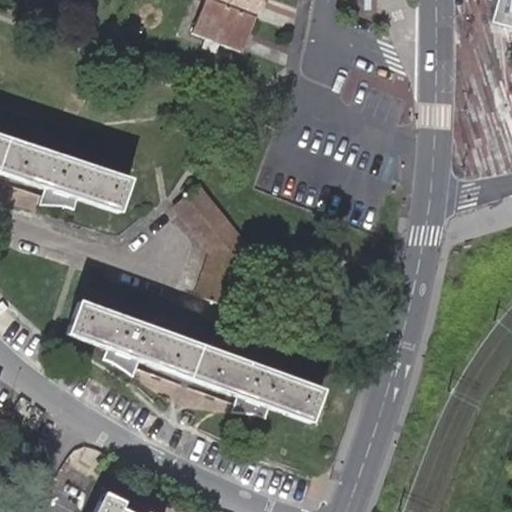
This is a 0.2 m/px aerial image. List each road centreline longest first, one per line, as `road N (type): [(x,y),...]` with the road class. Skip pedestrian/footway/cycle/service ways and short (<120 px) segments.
road 1 (residential): [(281,511),(136,454),(56,400),(0,348)]
road 2 (unclassified): [(349,511),(399,358),(433,194)]
road 3 (residential): [(0,211),(149,266)]
road 4 (residential): [(330,0),(325,36),(435,69)]
road 5 (residential): [(433,194),(435,69)]
